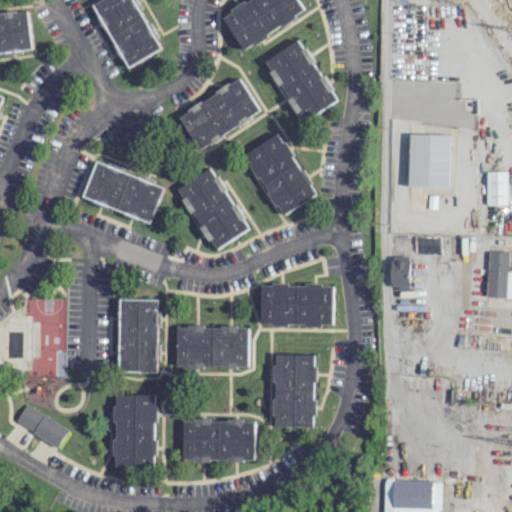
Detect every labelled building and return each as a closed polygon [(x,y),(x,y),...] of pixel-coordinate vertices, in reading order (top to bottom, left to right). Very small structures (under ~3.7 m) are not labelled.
[(133,0),(99,0),(93,4),(129,67),(162,48),(133,0)] [(243,49),(306,12),(298,0),(245,0),(222,14),(243,49)] [(0,11),(0,29),(1,51),(31,50),(29,10),(0,11)] [(265,59),(304,122),(339,101),(300,38),(265,59)] [(261,114),(243,79),(179,112),(197,148),(261,114)] [(317,195),(281,132),(245,152),(281,215),(317,195)] [(411,134),(409,186),(448,187),(450,135),(411,134)] [(97,160),(84,196),(151,222),(165,187),(97,160)] [(249,230),(214,166),(178,186),(213,250),(249,230)] [(507,171),(487,171),(487,204),(507,204),(507,171)] [(416,253),(440,253),(440,238),(416,238),(416,253)] [(511,297),(511,271),(508,271),(508,251),(487,250),(486,297),(511,297)] [(409,255),(391,256),(392,290),(410,290),(409,255)] [(260,284),(260,325),(333,325),(333,284),(260,284)] [(159,299),(120,298),(119,371),(157,371),(159,299)] [(248,325),(175,326),(176,367),(249,366),(248,325)] [(273,426),(315,427),(315,353),(274,353),(273,426)] [(155,467),(155,394),(114,393),(113,421),(114,421),(113,467),(155,467)] [(15,422),(59,445),(68,427),(24,404),(15,422)] [(182,419),(182,460),(255,460),(255,419),(182,419)] [(441,511),(441,480),(384,479),(384,511),(441,511)]
